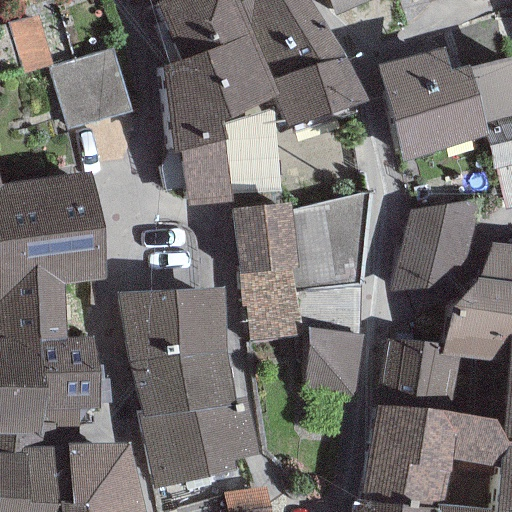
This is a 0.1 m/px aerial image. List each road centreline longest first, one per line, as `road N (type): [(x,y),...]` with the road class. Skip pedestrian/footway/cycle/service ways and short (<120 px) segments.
road 1 (residential): [(331,511),(347,491),(380,203),(378,120),(364,68),(322,0)]
road 2 (residential): [(132,435),(112,276),(145,124)]
road 3 (residential): [(132,435),(0,443)]
